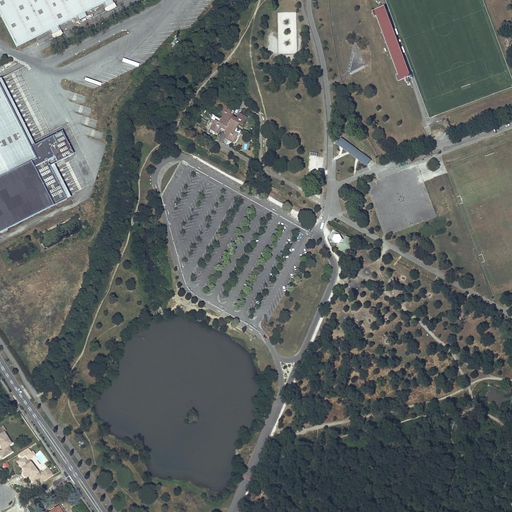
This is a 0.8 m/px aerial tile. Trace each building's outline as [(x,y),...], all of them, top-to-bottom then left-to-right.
[(0,0),(0,15),(16,47),(49,30),(58,26),(76,17),(84,12),(102,3),(108,0),(0,0)] [(114,3),(105,8),(107,12),(116,7),(114,3)] [(397,75),(397,77),(398,80),(410,75),(384,7),(372,11),(374,17),(377,16),(399,74),(397,75)] [(84,12),(76,17),(78,21),(87,17),(84,12)] [(58,26),(49,30),(51,35),(60,30),(58,26)] [(60,30),(51,35),(53,38),(62,34),(60,30)] [(0,232),(70,197),(55,167),(51,170),(49,167),(54,164),(73,155),(62,132),(35,146),(30,149),(27,144),(32,141),(0,79),(0,232)] [(246,119),(243,116),(239,114),(237,118),(229,113),(231,110),(224,105),(219,113),(223,115),(218,123),(214,121),(210,128),(218,133),(220,129),(227,134),(225,137),(233,141),(238,134),(234,132),(239,124),(242,126),(246,119)] [(212,144),(212,143),(213,142),(203,136),(202,138),(212,144)] [(341,137),(338,142),(353,153),(357,149),(341,137)] [(353,153),(338,142),(337,144),(342,147),(349,152),(358,159),(367,166),(371,160),(369,158),(366,162),(360,158),(363,153),(357,149),(353,153)] [(369,158),(363,153),(360,158),(366,162),(369,158)] [(340,234),(335,235),(332,240),(335,244),(340,243),(342,239),(340,234)] [(340,247),(338,250),(347,255),(354,241),(345,236),(340,247)] [(0,449),(0,454),(2,457),(12,451),(8,445),(11,443),(4,432),(5,430),(2,426),(0,427),(0,442),(1,444),(0,444),(0,445),(2,449),(0,449)] [(25,477),(26,476),(27,475),(32,481),(40,475),(44,481),(54,475),(48,468),(40,474),(29,460),(36,455),(33,450),(32,452),(28,448),(19,454),(21,457),(24,455),(27,458),(23,461),(21,458),(17,461),(24,471),(23,472),(21,473),(25,477)]
